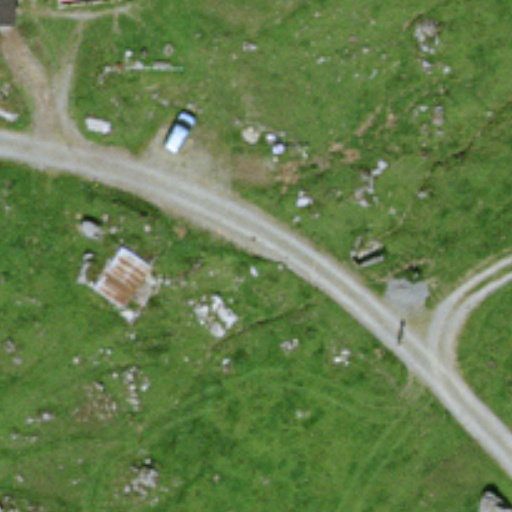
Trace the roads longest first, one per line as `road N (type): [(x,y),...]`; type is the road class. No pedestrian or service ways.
road 1 (track): [(60,157),(53,100),(76,53),(157,25),(295,0)]
road 2 (track): [(439,378),(442,330),(468,296),(511,269)]
